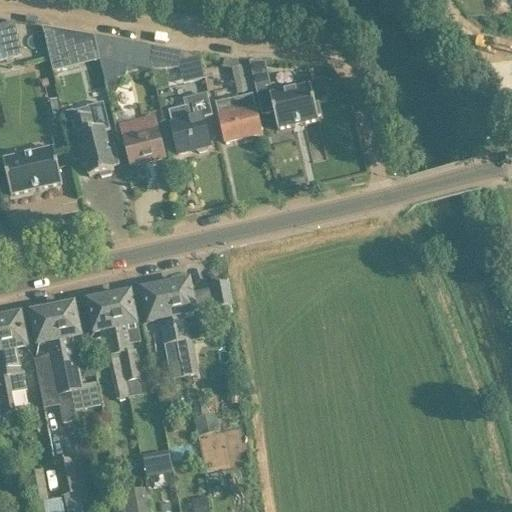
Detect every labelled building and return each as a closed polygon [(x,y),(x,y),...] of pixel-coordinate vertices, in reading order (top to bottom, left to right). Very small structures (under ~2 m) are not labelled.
[(14,24),(0,27),(0,61),(22,57),(14,24)] [(69,35),(42,30),(53,74),(100,63),(94,40),(69,35)] [(95,38),(94,38),(94,40),(100,63),(105,83),(108,96),(116,95),(119,89),(117,80),(125,79),(127,68),(135,69),(139,46),(95,38)] [(199,56),(147,47),(153,72),(151,72),(155,91),(169,88),(165,71),(179,69),(201,65),(199,56)] [(237,94),(254,91),(248,65),(224,60),(222,68),(232,69),(237,94)] [(265,66),(250,65),(253,75),(266,72),(265,68),(265,66)] [(278,132),(319,122),(318,118),(321,117),(318,105),(315,106),(310,88),(272,97),(270,88),(257,91),(262,117),(274,114),(278,132)] [(185,109),(169,113),(172,122),(170,123),(173,137),(178,156),(195,152),(199,156),(208,154),(208,148),(210,148),(205,128),(204,125),(203,120),(213,117),(207,95),(183,101),(185,109)] [(239,100),(229,102),(215,106),(225,145),(262,136),(253,97),(239,100)] [(73,113),(62,115),(74,164),(80,162),(82,170),(88,169),(90,177),(89,177),(89,178),(100,176),(101,180),(112,177),(111,173),(114,172),(114,171),(113,171),(112,168),(119,167),(114,147),(107,149),(103,134),(110,132),(103,105),(87,109),(87,110),(74,114),(73,113)] [(165,159),(155,118),(120,127),(131,168),(165,159)] [(11,198),(62,186),(54,151),(3,162),(11,198)] [(175,286),(166,288),(181,363),(184,378),(197,375),(187,323),(203,320),(202,314),(198,314),(194,295),(191,295),(189,284),(184,285),(182,283),(177,284),(175,286)] [(228,284),(211,287),(216,311),(233,307),(228,284)] [(148,292),(143,293),(149,324),(160,322),(165,347),(168,366),(181,363),(166,288),(156,290),(154,289),(149,290),(148,292)] [(116,298),(109,300),(120,355),(125,379),(129,400),(130,400),(142,398),(141,392),(139,382),(133,354),(132,347),(140,345),(138,332),(137,327),(134,315),(130,295),(129,296),(117,298),(116,298)] [(109,300),(88,304),(94,335),(103,333),(107,357),(120,355),(109,300)] [(64,368),(75,423),(76,422),(74,413),(101,408),(96,385),(82,388),(72,340),(81,338),(74,307),(53,311),(64,368)] [(63,425),(75,423),(64,368),(53,311),(32,315),(38,346),(46,345),(63,425)] [(2,321),(0,321),(0,336),(8,379),(12,395),(25,392),(17,351),(26,349),(24,337),(20,317),(16,318),(13,316),(8,317),(6,320),(2,321)] [(0,407),(2,417),(16,414),(12,395),(8,379),(0,336),(0,407)] [(120,355),(107,357),(112,382),(125,379),(120,355)] [(203,392),(191,394),(196,421),(197,421),(208,419),(203,392)] [(208,419),(197,421),(201,437),(216,434),(213,418),(208,419)] [(74,461),(54,465),(61,498),(63,498),(66,511),(83,511),(80,495),(82,495),(74,461)] [(43,472),(26,475),(32,511),(64,511),(62,499),(49,502),(43,472)] [(147,511),(144,490),(118,495),(119,502),(112,503),(113,511),(147,511)] [(208,511),(206,499),(193,501),(195,511),(208,511)]
